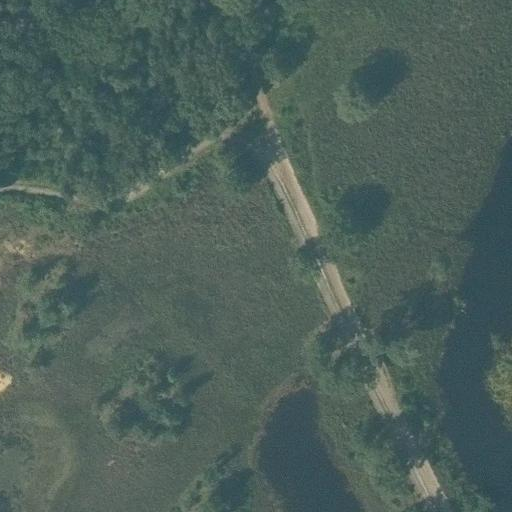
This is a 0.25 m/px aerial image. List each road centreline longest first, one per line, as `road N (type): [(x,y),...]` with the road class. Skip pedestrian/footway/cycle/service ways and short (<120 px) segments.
road 1 (unknown): [(442,511),(284,172),(224,0)]
road 2 (tertiary): [(0,86),(85,0)]
